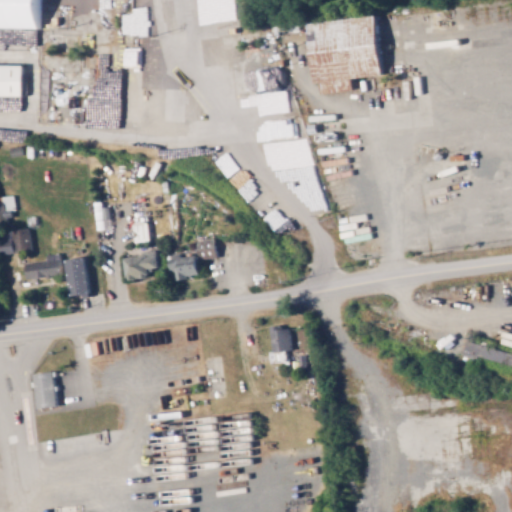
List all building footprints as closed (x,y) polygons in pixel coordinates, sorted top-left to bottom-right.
[(202,22),(236,17),(233,0),(218,0),(219,4),(200,7),(202,22)] [(145,34),(144,23),(138,23),(138,14),(130,14),(130,23),(123,23),(123,34),(145,34)] [(307,22),(314,82),(322,82),(323,93),(353,90),(352,77),(382,74),(375,15),(307,22)] [(115,68),(125,68),(124,45),(114,45),(115,68)] [(122,129),(123,98),(138,98),(139,46),(125,46),(125,69),(111,69),(110,105),(98,104),(97,129),(122,129)] [(0,103),(15,103),(15,95),(22,96),(23,65),(0,64),(0,103)] [(182,88),(145,87),(144,113),(182,114),(182,88)] [(287,110),(285,94),(236,100),(238,116),(287,110)] [(267,138),(278,137),(278,134),(272,135),(271,125),(257,126),(258,139),(262,138),(262,129),(266,129),(267,138)] [(11,209),(15,209),(14,195),(0,196),(0,219),(12,219),(11,209)] [(293,217),(283,206),(266,221),(277,233),(293,217)] [(8,236),(0,237),(0,249),(1,254),(33,248),(28,227),(7,232),(8,236)] [(197,241),(199,253),(169,257),(172,279),(200,275),(198,259),(218,257),(216,238),(197,241)] [(235,238),(221,240),(222,254),(236,253),(235,238)] [(241,245),(239,259),(254,260),(255,246),(241,245)] [(48,260),(24,263),(26,279),(63,274),(61,252),(47,254),(48,260)] [(150,277),(149,268),(159,267),(158,253),(125,255),(127,279),(150,277)] [(67,258),(68,295),(89,294),(87,257),(67,258)] [(292,349),(290,326),(270,328),(273,351),(292,349)] [(511,352),(466,339),(462,352),(511,366),(511,352)] [(58,405),(53,370),(33,373),(38,408),(58,405)]
